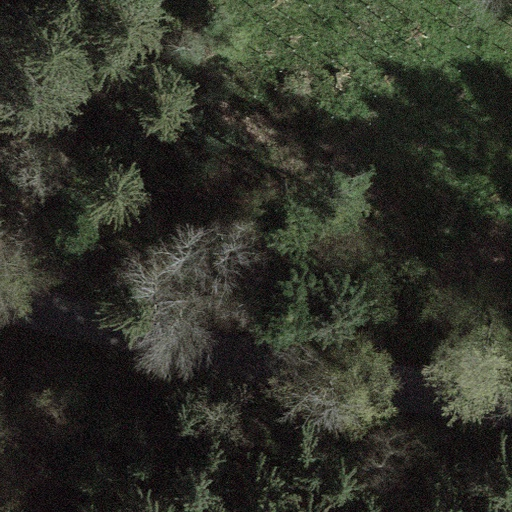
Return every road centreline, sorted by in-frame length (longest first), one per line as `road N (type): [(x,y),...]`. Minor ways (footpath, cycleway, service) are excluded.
road 1 (unclassified): [(511,408),(0,297)]
road 2 (track): [(0,106),(55,60),(162,0)]
